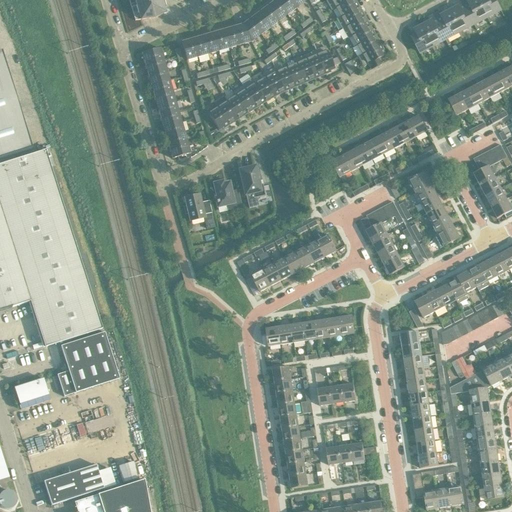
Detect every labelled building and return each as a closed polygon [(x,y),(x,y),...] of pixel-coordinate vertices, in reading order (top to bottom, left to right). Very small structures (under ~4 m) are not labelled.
[(128,0),(131,9),(135,21),(140,20),(153,19),(164,14),(162,10),(166,8),(163,0),(128,0)] [(271,3),(267,7),(278,22),(287,15),(276,0),(275,1),(275,0),(271,3)] [(275,0),(276,0),(287,15),(296,9),(289,0),(275,0)] [(305,2),(303,0),(289,0),(296,9),(305,2)] [(331,10),(349,0),(327,0),(326,1),(331,10)] [(336,20),(358,8),(353,0),(349,0),(331,10),(331,11),(336,8),(341,17),(336,19),(336,20)] [(471,8),(466,10),(475,28),(477,30),(479,29),(477,27),(489,21),(477,0),(472,0),(471,1),(473,3),(469,5),(471,8)] [(477,0),(489,21),(490,23),(492,22),(491,20),(489,16),(501,10),(495,0),(477,0)] [(258,14),(269,29),(278,22),(267,7),(258,14)] [(342,29),(363,17),(358,8),(336,20),(342,29)] [(455,9),(450,12),(462,35),(463,37),(465,36),(464,34),(475,28),(466,10),(461,13),(460,10),(457,12),(455,9)] [(444,22),(440,24),(449,42),(460,36),(461,38),(463,37),(462,35),(450,12),(445,15),(446,17),(443,19),(444,22)] [(249,20),(260,35),(269,29),(258,14),(249,20)] [(347,39),(368,26),(363,17),(342,29),(347,39)] [(242,25),(251,42),(260,35),(249,20),(242,25)] [(429,23),(424,26),(436,49),(447,43),(448,45),(450,44),(449,42),(440,24),(435,27),(433,24),(430,26),(429,23)] [(251,42),(242,25),(235,27),(240,45),(251,42)] [(368,26),(347,39),(352,36),(357,45),(374,36),(368,26)] [(418,36),(413,39),(420,53),(432,47),(434,50),(435,53),(437,52),(436,49),(424,26),(418,29),(420,31),(416,33),(418,36)] [(224,30),(230,48),(240,45),(235,27),(224,30)] [(214,33),(219,51),(230,48),(224,30),(214,33)] [(203,36),(208,54),(219,51),(214,33),(208,35),(203,36)] [(192,39),(197,58),(208,54),(203,36),(192,39)] [(358,57),(379,45),(374,36),(357,45),(362,54),(358,57)] [(197,58),(192,39),(181,43),(187,61),(197,58)] [(385,55),(379,45),(358,57),(363,67),(368,65),(371,70),(381,64),(378,59),(385,55)] [(314,51),(324,74),(334,69),(325,47),(314,51)] [(145,65),(163,60),(160,49),(142,54),(145,65)] [(324,74),(314,51),(304,55),(314,78),(324,74)] [(0,159),(31,150),(1,53),(0,53),(0,159)] [(314,78),(304,55),(294,60),(304,82),(314,78)] [(163,60),(145,65),(148,76),(166,70),(163,60)] [(304,82),(294,60),(296,64),(287,68),(285,64),(284,64),(294,86),(304,82)] [(350,76),(356,72),(350,62),(344,65),(350,76)] [(294,86),(284,64),(274,68),(284,91),(294,86)] [(506,66),(501,69),(511,88),(511,87),(511,66),(507,69),(506,66)] [(263,74),(274,96),(284,91),(274,68),(263,74)] [(500,94),(511,88),(501,69),(497,71),(499,74),(492,77),(500,94)] [(166,70),(148,76),(149,81),(151,86),(169,81),(166,70)] [(274,96),(263,74),(262,74),(265,79),(254,84),(265,101),(274,96)] [(490,99),(500,94),(492,77),(486,80),(484,78),(480,80),(490,99)] [(479,105),(490,99),(480,80),(476,82),(477,85),(471,89),(479,105)] [(169,81),(151,86),(154,97),(172,92),(169,81)] [(242,86),(255,107),(265,101),(254,84),(245,90),(243,86),(242,86)] [(233,92),(246,112),(255,107),(242,86),(233,92)] [(468,111),(479,105),(471,89),(464,92),(463,89),(458,91),(468,111)] [(468,111),(458,91),(454,94),(456,96),(449,100),(457,116),(468,111)] [(172,92),(154,97),(157,108),(175,102),(172,92)] [(227,102),(237,118),(246,112),(233,92),(235,96),(227,102)] [(175,102),(157,108),(160,118),(178,113),(175,102)] [(237,118),(227,102),(218,108),(228,124),(237,118)] [(228,124),(218,108),(208,114),(219,130),(228,124)] [(498,115),(500,120),(508,116),(506,112),(498,115)] [(178,113),(160,118),(163,129),(181,124),(178,113)] [(500,120),(498,115),(491,119),(493,124),(500,120)] [(410,117),(406,119),(416,138),(427,132),(418,116),(412,120),(410,117)] [(405,144),(416,138),(406,119),(402,122),(403,125),(397,128),(405,144)] [(477,127),(479,131),(486,127),(484,123),(477,127)] [(181,124),(163,129),(164,132),(165,137),(166,137),(166,140),(185,134),(181,124)] [(479,131),(477,127),(469,131),(471,135),(479,131)] [(394,150),(405,144),(397,128),(390,132),(389,129),(384,131),(394,150)] [(384,156),(394,150),(384,131),(380,133),(382,136),(375,140),(384,156)] [(499,134),(503,142),(507,139),(503,132),(499,134)] [(185,134),(166,140),(170,150),(188,145),(185,134)] [(373,161),(384,156),(375,140),(369,143),(367,140),(363,143),(373,161)] [(362,167),(373,161),(363,143),(359,145),(360,147),(354,151),(362,167)] [(188,145),(170,150),(172,159),(178,157),(179,159),(188,157),(188,154),(190,154),(188,145)] [(502,160),(507,158),(500,145),(495,148),(501,160),(502,160)] [(501,160),(495,148),(489,151),(496,163),(501,160)] [(0,311),(30,302),(44,348),(102,329),(44,151),(0,164),(0,311)] [(351,173),(362,167),(354,151),(347,154),(346,151),(341,154),(351,173)] [(432,151),(424,155),(427,159),(434,155),(432,151)] [(496,163),(489,151),(484,154),(491,166),(496,163)] [(351,173),(341,154),(337,156),(338,159),(332,162),(340,179),(351,173)] [(491,166),(484,154),(479,157),(486,169),(489,167),(491,166)] [(427,159),(424,155),(417,158),(419,163),(427,159)] [(473,159),(480,172),(486,169),(479,157),(473,159)] [(507,158),(502,160),(506,168),(511,165),(507,158)] [(403,166),(405,170),(413,166),(410,162),(403,166)] [(405,170),(403,166),(395,170),(398,174),(405,170)] [(240,171),(245,195),(249,208),(258,206),(256,198),(265,196),(262,185),(259,185),(254,168),(253,168),(253,167),(243,170),(240,171)] [(495,178),(489,167),(486,169),(480,172),(474,175),(480,186),(495,178)] [(416,192),(431,184),(425,173),(410,181),(416,192)] [(389,174),(381,178),(384,182),(391,178),(389,174)] [(384,182),(381,178),(374,182),(376,186),(384,182)] [(500,189),(495,178),(480,186),(485,197),(500,189)] [(215,198),(217,207),(226,205),(227,207),(233,210),(242,207),(238,190),(232,192),(229,183),(223,184),(223,182),(221,182),(221,181),(215,182),(215,184),(214,184),(217,198),(215,198)] [(416,192),(422,203),(437,195),(431,184),(416,192)] [(360,189),(362,193),(370,189),(368,185),(360,189)] [(391,190),(395,199),(400,196),(395,188),(391,190)] [(362,193),(360,189),(353,193),(355,197),(362,193)] [(485,197),(491,208),(506,200),(500,189),(485,197)] [(199,195),(184,199),(186,206),(184,207),(183,207),(185,215),(186,215),(188,214),(190,222),(204,218),(204,215),(212,213),(209,201),(201,203),(199,195)] [(422,203),(427,214),(443,206),(437,195),(422,203)] [(511,211),(506,200),(491,208),(497,219),(511,211)] [(387,205),(394,217),(395,217),(399,214),(393,202),(387,205)] [(382,208),(388,220),(394,217),(387,205),(382,208)] [(448,216),(443,206),(427,214),(433,224),(448,216)] [(377,211),(383,223),(388,220),(382,208),(377,211)] [(378,226),(381,224),(383,223),(377,211),(372,213),(378,226)] [(407,211),(403,213),(407,221),(411,219),(407,211)] [(378,226),(372,213),(366,216),(373,229),(378,226)] [(399,214),(395,217),(399,225),(403,222),(399,214)] [(433,224),(439,235),(454,227),(448,216),(433,224)] [(318,224),(316,221),(308,225),(310,229),(318,224)] [(387,235),(381,224),(378,226),(373,229),(366,232),(372,243),(387,235)] [(307,230),(305,226),(297,231),(299,234),(307,230)] [(454,227),(439,235),(444,246),(460,238),(454,227)] [(296,236),(294,232),(286,236),(288,240),(296,236)] [(418,232),(414,234),(419,242),(423,240),(418,232)] [(372,243),(377,253),(393,246),(387,235),(372,243)] [(411,236),(406,238),(411,246),(415,244),(411,236)] [(317,243),(325,258),(336,252),(328,237),(317,243)] [(285,242),(283,238),(275,242),(277,246),(285,242)] [(420,245),(428,260),(433,257),(425,242),(420,245)] [(274,247),(272,243),(265,248),(267,252),(274,247)] [(315,264),(325,258),(317,243),(306,249),(315,264)] [(377,253),(383,264),(398,257),(393,246),(377,253)] [(424,262),(416,247),(411,250),(419,265),(424,262)] [(264,253),(262,249),(254,253),(256,257),(264,253)] [(304,270),(315,264),(306,249),(296,254),(304,270)] [(509,270),(511,268),(511,250),(511,249),(501,255),(509,270)] [(296,254),(285,260),(293,275),(304,270),(296,254)] [(253,259),(251,255),(243,259),(245,263),(253,259)] [(501,255),(490,260),(498,276),(509,270),(501,255)] [(398,257),(383,264),(389,276),(404,268),(398,257)] [(285,260),(274,266),(282,281),(293,275),(285,260)] [(490,260),(479,266),(487,281),(498,276),(490,260)] [(274,266),(264,272),(272,287),(282,281),(274,266)] [(479,266),(468,272),(476,287),(478,291),(489,285),(487,281),(479,266)] [(272,287),(264,272),(252,278),(260,293),(272,287)] [(468,272),(458,277),(466,293),(476,287),(468,272)] [(458,279),(448,285),(456,300),(458,304),(469,299),(466,293),(458,277),(457,278),(458,279)] [(445,306),(456,300),(448,285),(437,291),(445,306)] [(437,291),(426,296),(434,312),(445,306),(437,291)] [(495,296),(498,301),(506,296),(503,292),(495,296)] [(423,318),(434,312),(426,296),(415,302),(423,318)] [(485,302),(487,306),(495,302),(492,298),(485,302)] [(498,303),(493,306),(499,318),(504,315),(498,303)] [(474,308),(476,312),(484,308),(482,304),(474,308)] [(488,309),(494,320),(499,318),(493,306),(488,309)] [(463,313),(465,318),(473,314),(471,309),(463,313)] [(482,312),(489,323),(494,320),(488,309),(482,312)] [(409,312),(418,328),(424,328),(414,310),(409,312)] [(478,314),(484,326),(489,323),(482,312),(478,314)] [(472,317),(478,329),(484,326),(478,314),(472,317)] [(452,319),(454,323),(463,319),(460,315),(452,319)] [(339,318),(342,336),(354,334),(352,316),(339,318)] [(467,320),(473,331),(478,329),(472,317),(467,320)] [(330,337),(342,336),(339,318),(327,320),(330,337)] [(318,339),(330,337),(327,320),(315,322),(318,339)] [(462,322),(469,334),(473,331),(467,320),(462,322)] [(441,325),(443,329),(452,325),(449,321),(441,325)] [(306,341),(318,339),(315,322),(303,324),(306,341)] [(457,325),(463,337),(469,334),(462,322),(457,325)] [(294,343),(306,341),(303,324),(291,325),(294,343)] [(282,345),(294,343),(291,325),(279,327),(282,345)] [(452,328),(458,339),(463,337),(457,325),(452,328)] [(282,345),(279,327),(266,329),(267,335),(269,347),(282,345)] [(447,330),(453,342),(458,339),(452,328),(447,330)] [(453,342),(447,330),(441,333),(443,345),(447,345),(453,342)] [(63,397),(119,379),(104,333),(60,347),(68,372),(57,375),(63,397)] [(400,335),(402,348),(419,345),(417,333),(400,335)] [(498,345),(509,339),(506,335),(495,340),(498,345)] [(492,342),(484,346),(487,351),(494,347),(492,342)] [(421,357),(419,345),(402,348),(404,360),(421,357)] [(487,351),(484,346),(473,352),(476,357),(487,351)] [(404,360),(405,372),(423,369),(421,357),(404,360)] [(457,360),(472,391),(487,389),(491,387),(483,371),(476,375),(471,364),(466,366),(462,358),(457,360)] [(472,391),(457,360),(451,363),(457,375),(460,379),(465,377),(466,380),(450,389),(451,395),(470,391),(472,391)] [(511,372),(505,360),(495,365),(503,381),(511,376),(511,372)] [(503,381),(495,365),(483,371),(491,387),(492,387),(503,381)] [(273,370),(275,383),(292,380),(290,367),(273,370)] [(405,372),(407,384),(425,381),(423,369),(405,372)] [(13,389),(20,409),(20,410),(50,401),(43,379),(13,389)] [(293,392),(292,380),(275,383),(276,394),(293,392)] [(407,384),(409,396),(426,393),(425,381),(407,384)] [(341,386),(344,403),(356,401),(354,385),(341,386)] [(332,405),(344,403),(341,386),(330,388),(332,405)] [(320,406),(332,405),(330,388),(317,390),(320,406)] [(472,391),(470,391),(472,404),(489,401),(488,389),(487,389),(472,391)] [(276,394),(278,406),(295,403),(293,392),(276,394)] [(428,405),(426,393),(409,396),(411,408),(428,405)] [(489,401),(472,404),(474,416),(491,413),(489,401)] [(278,406),(280,418),(297,415),(295,403),(278,406)] [(430,417),(428,405),(411,408),(413,420),(430,417)] [(491,413),(474,416),(476,428),(493,425),(491,413)] [(280,418),(282,430),(299,427),(297,415),(280,418)] [(432,429),(430,417),(413,420),(415,432),(432,429)] [(493,425),(476,428),(478,440),(495,438),(493,425)] [(282,430),(284,441),(301,439),(299,427),(282,430)] [(434,441),(432,429),(415,432),(417,444),(434,441)] [(495,438),(478,440),(480,452),(497,449),(495,438)] [(284,441),(286,453),(303,451),(301,439),(284,441)] [(436,453),(434,441),(417,444),(418,456),(436,453)] [(364,455),(363,449),(362,444),(350,446),(353,462),(365,460),(364,455)] [(341,464),(353,462),(350,446),(338,448),(341,464)] [(363,449),(364,455),(377,453),(376,447),(363,449)] [(329,466),(341,464),(338,448),(326,450),(329,466)] [(497,449),(480,452),(482,464),(499,461),(497,449)] [(286,453),(288,465),(305,462),(303,451),(286,453)] [(438,466),(436,453),(418,456),(420,469),(438,466)] [(499,461),(482,464),(484,476),(501,474),(499,461)] [(119,464),(123,484),(138,481),(135,462),(119,464)] [(288,465),(290,477),(307,474),(305,462),(288,465)] [(43,482),(51,506),(103,489),(96,465),(43,482)] [(416,499),(425,498),(424,494),(425,494),(422,478),(434,476),(433,471),(412,475),(416,499)] [(307,474),(290,477),(292,489),(309,487),(307,474)] [(501,474),(484,476),(485,488),(503,485),(501,474)] [(149,511),(144,480),(74,503),(77,511),(149,511)] [(485,488),(484,488),(486,501),(504,498),(503,485),(485,488)] [(0,495),(0,505),(13,511),(20,495),(4,487),(0,495)] [(461,488),(449,490),(452,507),(464,505),(461,488)] [(449,490),(437,492),(440,509),(452,507),(449,490)] [(437,492),(425,494),(424,494),(425,498),(427,511),(440,509),(437,492)] [(369,504),(369,511),(382,511),(381,502),(369,504)]
